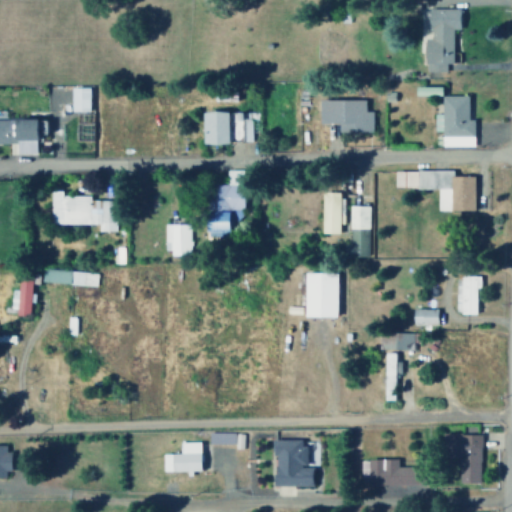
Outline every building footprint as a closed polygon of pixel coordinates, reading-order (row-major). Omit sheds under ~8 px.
[(427,8),(427,38),(423,38),(422,72),(444,72),(444,63),(450,63),(451,29),(457,29),(458,9),(427,8)] [(87,88),(69,87),(68,111),(87,112),(87,88)] [(465,95),(440,95),(440,114),(432,114),(432,132),(439,132),(439,147),(472,146),(471,119),(466,119),(465,95)] [(363,99),(317,99),(317,125),(336,125),(336,131),(370,132),(370,111),(363,111),(363,99)] [(201,143),(226,143),(225,110),(200,111),(201,143)] [(34,153),(33,137),(44,136),(43,118),(0,118),(0,142),(14,142),(14,153),(34,153)] [(73,142),(90,141),(90,123),(73,124),(73,142)] [(241,169),(225,169),(225,184),(210,184),(210,211),(204,211),(204,234),(226,234),(226,209),(241,209),(241,169)] [(435,210),(472,211),(472,176),(450,176),(450,170),(393,170),(392,188),(436,188),(435,210)] [(49,224),(96,224),(96,231),(113,231),(113,200),(88,200),(88,196),(60,196),(60,190),(49,190),(49,224)] [(338,233),(339,192),(320,192),(319,233),(338,233)] [(366,257),(367,205),(348,205),(347,244),(342,244),(342,256),(366,257)] [(187,224),(162,224),(162,254),(188,253),(187,224)] [(95,272),(40,269),(39,282),(94,285),(95,272)] [(302,316),(333,316),(334,272),(302,272),(302,316)] [(8,308),(14,309),(13,314),(27,315),(28,284),(36,284),(36,274),(16,273),(15,290),(9,290),(8,308)] [(411,309),(411,325),(435,325),(435,308),(411,309)] [(411,350),(411,333),(377,333),(377,350),(411,350)] [(382,389),(394,390),(394,376),(399,376),(400,362),(393,361),(394,353),(383,353),(382,389)] [(479,434),(439,433),(439,457),(458,457),(458,483),(478,484),(479,434)] [(271,485),(310,486),(311,467),(302,466),(303,440),(272,439),(271,485)] [(198,442),(178,442),(178,453),(161,453),(161,470),(198,471),(198,442)] [(395,459),(359,459),(359,485),(414,486),(414,467),(395,467),(395,459)]
